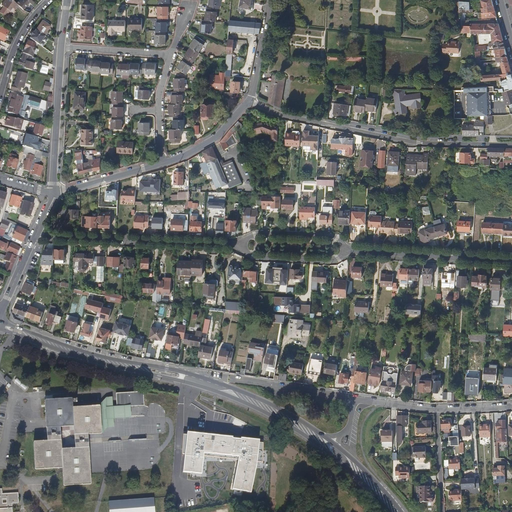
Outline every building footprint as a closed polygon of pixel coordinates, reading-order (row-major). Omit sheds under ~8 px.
[(18,5),(17,4),(12,0),(5,0),(5,1),(4,0),(1,4),(4,6),(0,10),(0,11),(4,15),(8,10),(10,11),(11,10),(14,12),(18,5)] [(18,5),(23,9),(28,4),(31,6),(34,2),(31,0),(21,0),(17,4),(18,5)] [(218,0),(208,0),(208,8),(215,9),(218,9),(218,0)] [(93,5),(82,4),(81,19),(92,20),(93,5)] [(157,6),(157,19),(166,19),(167,19),(167,6),(158,6),(157,6)] [(214,22),(215,9),(208,8),(205,8),(204,21),(210,21),(214,22)] [(142,19),(129,19),(128,29),(142,30),(142,19)] [(166,19),(157,19),(156,19),(156,31),(165,31),(166,32),(166,19)] [(125,20),(109,20),(108,30),(109,30),(109,35),(116,35),(116,30),(125,30),(125,20)] [(253,36),(254,32),(254,28),(254,22),(229,20),(229,23),(228,30),(228,34),(253,36)] [(42,21),(36,30),(44,36),(50,26),(42,21)] [(209,33),(210,21),(204,21),(200,21),(199,33),(209,33)] [(493,41),(502,40),(498,23),(471,23),(470,23),(470,25),(470,33),(471,33),(477,33),(491,33),(493,41)] [(91,26),(80,25),(79,38),(90,39),(91,26)] [(470,33),(470,25),(462,26),(462,32),(466,32),(466,35),(471,35),(471,33),(470,33)] [(9,31),(0,26),(0,38),(4,41),(9,31)] [(46,37),(44,36),(36,30),(34,33),(33,32),(30,35),(31,36),(29,38),(40,45),(46,37)] [(164,44),(165,31),(156,31),(155,31),(155,32),(155,43),(164,44)] [(478,44),(493,41),(491,33),(477,33),(478,44)] [(189,46),(190,47),(197,52),(205,42),(196,36),(189,46)] [(233,40),(227,39),(226,50),(226,51),(226,58),(225,65),(230,66),(231,53),(232,53),(233,40)] [(505,49),(502,40),(493,41),(494,50),(495,50),(505,49)] [(24,54),(33,57),(35,54),(34,53),(35,49),(33,48),(34,44),(28,41),(23,53),(24,54)] [(459,42),(446,42),(446,44),(443,44),(443,52),(459,52),(459,42)] [(197,52),(190,47),(183,57),(192,63),(199,53),(197,52)] [(33,57),(24,54),(21,61),(20,60),(19,64),(25,67),(25,68),(30,70),(35,58),(33,57)] [(76,68),(88,69),(89,60),(89,59),(77,58),(76,68)] [(193,65),(184,58),(177,68),(186,74),(193,65)] [(89,60),(88,69),(88,70),(101,71),(101,62),(101,61),(89,60)] [(501,81),(511,76),(508,61),(499,61),(503,72),(481,74),(482,81),(497,80),(500,80),(501,81)] [(114,63),(101,62),(101,71),(101,72),(113,73),(114,63)] [(144,62),(144,64),(143,73),(155,74),(156,63),(144,62)] [(130,75),(130,73),(131,64),(119,63),(118,74),(130,75)] [(143,74),(143,73),(144,64),(131,63),(131,64),(130,73),(143,74)] [(19,72),(17,79),(25,81),(27,74),(19,72)] [(214,77),(224,78),(224,75),(225,72),(220,72),(220,74),(210,74),(210,81),(214,82),(214,77)] [(284,77),(272,75),(268,102),(279,107),(284,77)] [(511,76),(501,81),(503,88),(500,89),(499,89),(499,92),(502,91),(511,87),(511,76)] [(224,88),(224,80),(224,78),(214,77),(214,82),(214,87),(214,88),(224,88)] [(25,81),(17,79),(15,86),(13,85),(12,89),(19,92),(20,88),(23,88),(25,81)] [(173,91),(181,91),(184,91),(184,79),(173,79),(173,91)] [(231,92),(235,92),(239,93),(240,82),(232,81),(231,92)] [(48,91),(51,84),(49,83),(45,82),(43,89),(48,91)] [(150,87),(140,86),(140,98),(150,99),(150,87)] [(511,87),(502,91),(506,104),(509,104),(510,107),(511,106),(511,87)] [(112,103),(114,103),(122,103),(122,91),(113,90),(112,103)] [(181,103),(181,91),(173,91),(171,91),(171,104),(179,104),(181,104),(181,103)] [(85,92),(75,92),(74,107),(84,108),(85,92)] [(422,107),(420,92),(406,94),(406,93),(394,95),(397,108),(393,109),(394,115),(408,113),(407,106),(412,106),(412,109),(422,107)] [(484,115),(488,115),(488,92),(467,92),(467,115),(469,115),(481,115),(484,115)] [(38,108),(41,99),(24,94),(23,97),(16,95),(10,93),(8,99),(11,100),(8,111),(24,116),(25,111),(24,111),(26,104),(38,108)] [(378,99),(367,98),(366,100),(355,99),(353,111),(364,112),(365,110),(376,111),(378,99)] [(114,103),(113,115),(122,116),(123,116),(124,103),(122,103),(114,103)] [(347,105),(334,103),(333,113),(346,115),(347,105)] [(179,104),(171,104),(169,104),(169,116),(169,117),(172,117),(179,117),(179,116),(179,104)] [(213,116),(213,105),(202,105),(202,116),(213,116)] [(121,128),(122,116),(113,115),(112,115),(112,127),(121,128)] [(17,119),(8,116),(5,125),(20,129),(23,120),(18,118),(17,119)] [(172,129),(179,129),(182,129),(182,117),(179,117),(172,117),(172,129)] [(483,128),(483,123),(483,120),(480,120),(475,120),(473,122),(473,124),(462,124),(461,134),(478,135),(478,131),(478,128),(483,128)] [(149,122),(139,122),(138,135),(144,135),(148,135),(149,122)] [(44,126),(39,124),(36,123),(33,134),(41,136),(44,126)] [(274,127),(263,123),(253,125),(255,133),(262,132),(270,135),(270,142),(277,142),(277,127),(274,127)] [(236,130),(234,125),(220,141),(223,149),(241,141),(236,130)] [(93,128),(81,128),(81,136),(83,136),(82,144),(93,144),(93,128)] [(179,141),(179,129),(172,129),(169,129),(169,141),(179,141)] [(309,130),(302,130),(302,146),(310,146),(310,150),(317,150),(318,135),(309,135),(309,130)] [(25,146),(36,150),(39,150),(41,143),(38,142),(40,137),(25,133),(21,145),(25,146)] [(291,133),(285,133),(285,145),(299,146),(299,135),(291,135),(291,133)] [(362,135),(354,134),(353,141),(353,143),(361,143),(362,135)] [(336,138),(336,140),(335,147),(345,147),(346,138),(344,138),(344,136),(338,135),(337,138),(336,138)] [(133,142),(117,142),(117,153),(133,153),(133,142)] [(30,171),(30,170),(36,150),(25,146),(23,154),(28,155),(26,161),(24,160),(23,163),(25,164),(24,169),(30,171)] [(213,150),(211,146),(202,152),(207,162),(202,164),(207,173),(211,172),(211,173),(209,174),(211,179),(214,178),(214,180),(212,181),(215,187),(217,186),(218,187),(221,186),(222,188),(231,187),(241,182),(232,162),(222,166),(215,150),(213,150)] [(503,156),(504,148),(487,148),(487,155),(503,156)] [(511,148),(504,148),(503,156),(503,161),(511,160),(511,148)] [(83,163),(84,162),(82,153),(82,149),(75,149),(76,154),(77,164),(76,164),(78,173),(88,172),(89,171),(88,166),(84,167),(83,163)] [(36,150),(30,170),(33,171),(32,173),(40,175),(42,166),(37,165),(39,158),(40,158),(41,156),(42,151),(39,150),(36,150)] [(373,151),(362,150),(361,166),(372,166),(372,159),(373,159),(374,155),(372,155),(373,151)] [(399,152),(388,152),(388,165),(398,165),(399,152)] [(428,153),(423,152),(423,154),(407,154),(405,175),(416,175),(416,169),(422,169),(422,171),(427,171),(428,153)] [(471,152),(460,152),(459,163),(471,163),(471,162),(475,163),(475,159),(470,158),(470,157),(471,156),(471,152)] [(16,155),(10,154),(7,166),(15,168),(18,160),(15,159),(16,155)] [(92,160),(92,162),(92,165),(93,170),(101,169),(101,158),(92,160)] [(89,171),(93,170),(92,165),(92,162),(88,163),(87,162),(84,162),(83,163),(84,167),(88,166),(89,171)] [(488,164),(479,164),(479,168),(479,175),(487,176),(488,168),(488,164)] [(183,172),(174,171),(174,185),(183,185),(183,172)] [(160,180),(151,179),(151,181),(140,181),(140,192),(155,193),(155,190),(160,190),(160,180)] [(136,191),(132,191),(132,193),(128,192),(122,192),(122,201),(135,202),(136,191)] [(170,200),(187,199),(187,191),(177,192),(177,194),(170,194),(170,200)] [(213,196),(208,196),(207,207),(225,208),(225,198),(218,198),(218,200),(213,200),(213,196)] [(267,196),(262,196),(261,209),(266,209),(266,205),(271,205),(271,207),(280,207),(280,196),(274,196),(274,198),(272,198),(267,198),(267,196)] [(9,205),(21,209),(23,201),(21,200),(22,198),(18,197),(17,199),(12,197),(9,205)] [(293,200),(283,199),(282,208),(293,208),(293,200)] [(23,200),(23,201),(21,209),(20,212),(25,214),(24,215),(28,216),(29,214),(30,214),(34,204),(23,200)] [(80,210),(80,201),(76,201),(76,210),(67,210),(67,218),(69,218),(69,219),(75,219),(75,218),(77,218),(78,210),(80,210)] [(315,206),(299,205),(299,218),(304,218),(304,216),(307,216),(314,216),(315,206)] [(421,208),(423,215),(430,213),(428,206),(421,208)] [(251,208),(243,208),(243,222),(246,222),(246,221),(250,221),(250,222),(250,223),(256,224),(256,216),(258,216),(258,211),(251,211),(251,208)] [(350,211),(339,210),(338,224),(349,224),(350,223),(350,211)] [(366,212),(352,211),(351,223),(355,223),(357,225),(359,225),(360,224),(365,224),(366,212)] [(3,220),(10,223),(16,226),(17,223),(7,219),(8,213),(5,212),(3,220)] [(332,213),(320,213),(320,220),(321,221),(321,223),(332,224),(332,213)] [(114,215),(107,214),(107,215),(107,221),(105,221),(106,215),(99,215),(99,221),(100,221),(100,226),(110,227),(110,221),(114,221),(114,215)] [(149,215),(145,215),(145,216),(135,215),(135,227),(144,227),(144,226),(149,226),(149,215)] [(381,226),(381,221),(381,216),(369,215),(368,225),(381,226)] [(87,216),(87,225),(87,226),(96,226),(97,217),(87,216)] [(181,216),(179,216),(179,219),(172,219),(172,229),(188,230),(188,225),(185,225),(185,219),(181,219),(181,216)] [(163,218),(153,217),(152,228),(163,228),(163,218)] [(10,225),(10,223),(3,220),(1,225),(0,228),(0,235),(20,244),(27,229),(17,225),(16,228),(11,226),(8,232),(10,233),(9,236),(8,236),(3,234),(5,229),(6,230),(9,224),(10,225)] [(224,228),(224,230),(236,230),(236,220),(224,220),(224,228)] [(381,221),(381,226),(380,232),(389,232),(389,234),(394,234),(394,232),(397,232),(398,223),(394,223),(394,221),(391,221),(390,220),(386,220),(385,221),(381,221)] [(202,221),(191,221),(191,230),(202,230),(202,221)] [(398,221),(398,223),(397,232),(412,233),(412,221),(398,221)] [(468,222),(457,221),(456,230),(468,230),(468,222)] [(481,232),(491,232),(492,223),(482,222),(481,232)] [(511,223),(492,223),(491,232),(501,233),(501,234),(511,235),(511,223)] [(434,227),(437,238),(448,235),(446,226),(444,226),(443,224),(434,227)] [(421,243),(437,238),(434,227),(425,229),(418,231),(421,243)] [(0,249),(6,252),(15,256),(19,248),(10,243),(5,242),(4,244),(0,241),(0,249)] [(54,249),(44,249),(41,264),(53,264),(54,249)] [(56,250),(56,259),(64,259),(65,250),(56,250)] [(107,257),(107,251),(94,251),(94,254),(88,254),(87,263),(97,263),(96,282),(104,282),(105,257),(107,257)] [(17,256),(15,256),(6,252),(5,256),(2,255),(0,259),(7,261),(2,272),(9,274),(17,256)] [(87,270),(87,263),(88,254),(74,253),(74,261),(79,261),(79,270),(81,272),(85,272),(87,270)] [(131,256),(126,256),(125,266),(133,267),(134,258),(131,257),(131,256)] [(118,257),(108,257),(108,266),(112,266),(112,271),(119,271),(119,266),(120,266),(120,260),(117,260),(118,257)] [(192,261),(189,261),(179,260),(178,276),(187,277),(191,277),(191,275),(192,261)] [(192,261),(191,275),(202,276),(203,261),(192,260),(192,261)] [(228,279),(242,280),(243,267),(238,267),(238,268),(235,267),(235,264),(230,264),(228,279)] [(258,265),(254,265),(253,271),(245,271),(245,276),(249,277),(249,278),(257,278),(258,265)] [(361,267),(352,266),(352,276),(361,277),(361,267)] [(287,284),(287,268),(265,267),(264,283),(287,284)] [(400,278),(407,279),(408,268),(398,268),(398,278),(400,278)] [(418,279),(418,278),(419,271),(419,269),(408,268),(407,279),(413,279),(418,279)] [(423,268),(423,269),(422,278),(422,286),(431,286),(431,278),(428,278),(428,276),(431,276),(432,268),(423,268)] [(299,270),(287,269),(287,278),(293,278),(293,280),(300,280),(301,271),(299,271),(299,270)] [(327,272),(318,271),(317,281),(327,281),(327,272)] [(459,271),(455,271),(454,287),(465,287),(466,282),(468,282),(468,279),(466,279),(466,276),(459,276),(459,271)] [(450,273),(442,273),(442,283),(450,284),(450,273)] [(392,287),(392,279),(392,275),(385,275),(385,274),(381,274),(380,286),(392,287)] [(484,275),(478,274),(478,276),(476,276),(472,276),(471,284),(482,285),(482,287),(486,287),(486,277),(484,277),(484,275)] [(30,295),(37,279),(29,276),(27,281),(26,281),(22,289),(26,292),(26,293),(30,295)] [(501,278),(489,277),(488,288),(491,288),(490,297),(499,298),(499,290),(503,290),(503,282),(501,281),(501,278)] [(157,279),(156,290),(156,293),(162,293),(162,292),(170,293),(171,280),(157,279)] [(347,285),(347,281),(343,281),(341,281),(339,281),(339,279),(334,279),(333,294),(338,294),(338,296),(346,297),(346,293),(347,285)] [(213,280),(212,280),(210,281),(209,282),(209,283),(204,283),(202,299),(203,299),(203,305),(212,306),(212,304),(213,299),(214,294),(216,294),(217,290),(214,290),(215,282),(215,281),(214,280),(213,280)] [(151,301),(156,302),(156,294),(156,293),(156,290),(153,290),(154,285),(143,284),(143,292),(152,293),(151,301)] [(112,296),(105,295),(104,299),(120,303),(122,298),(121,298),(114,297),(112,296)] [(293,297),(281,297),(281,305),(286,305),(288,307),(288,312),(299,312),(299,304),(294,303),(292,302),(293,297)] [(103,302),(88,298),(85,308),(101,312),(102,306),(103,302)] [(236,313),(236,310),(240,310),(240,307),(240,302),(224,301),(225,309),(229,309),(228,313),(236,313)] [(368,302),(354,301),(354,311),(368,312),(368,302)] [(26,315),(28,308),(16,304),(13,311),(26,315)] [(421,305),(406,304),(405,313),(420,314),(421,305)] [(30,305),(28,308),(26,315),(26,316),(40,321),(43,312),(38,310),(38,309),(30,305)] [(111,309),(102,306),(101,312),(100,316),(108,319),(111,309)] [(78,322),(67,319),(65,329),(78,332),(80,326),(78,325),(78,322)] [(302,321),(293,319),(292,323),(291,323),(289,323),(288,332),(291,333),(290,334),(291,335),(291,336),(296,336),(296,337),(300,337),(301,335),(308,336),(309,326),(302,325),(302,321)] [(90,322),(84,321),(82,329),(81,329),(80,334),(89,336),(90,331),(88,330),(90,322)] [(117,321),(116,321),(113,331),(118,332),(118,333),(123,335),(124,334),(128,335),(130,328),(131,325),(117,321)] [(511,324),(503,324),(502,336),(511,336),(511,324)] [(164,329),(151,326),(149,337),(152,338),(158,339),(162,339),(164,329)] [(108,330),(100,328),(97,339),(105,341),(107,335),(111,337),(113,332),(108,330)] [(200,346),(201,339),(201,336),(184,333),(183,343),(200,346)] [(474,334),(468,333),(467,341),(485,342),(485,335),(478,334),(474,334)] [(179,336),(168,334),(166,346),(177,348),(179,336)] [(133,338),(130,338),(129,345),(132,346),(132,347),(141,349),(142,346),(147,348),(148,342),(143,340),(133,338)] [(205,340),(201,339),(200,346),(198,356),(211,359),(212,352),(204,350),(205,342),(204,342),(205,340)] [(259,344),(249,342),(248,352),(254,353),(254,355),(255,355),(254,360),(261,361),(264,347),(259,346),(259,344)] [(226,351),(220,350),(218,360),(231,362),(233,352),(230,351),(226,351)] [(275,354),(266,352),(264,362),(273,364),(275,354)] [(323,359),(317,358),(317,360),(316,365),(309,364),(308,373),(316,374),(317,370),(321,371),(323,359)] [(303,363),(291,361),(290,368),(302,370),(303,363)] [(337,364),(325,362),(324,371),(335,374),(337,364)] [(415,371),(415,368),(416,364),(411,364),(409,364),(408,364),(407,365),(406,366),(405,367),(402,367),(399,383),(405,384),(406,382),(410,382),(412,371),(415,371)] [(381,367),(371,366),(368,383),(378,385),(381,367)] [(511,368),(504,367),(503,373),(500,373),(499,382),(503,383),(510,383),(511,383),(511,368)] [(473,369),(468,368),(467,381),(476,382),(477,369),(473,369)] [(488,368),(483,368),(482,379),(486,379),(495,380),(496,369),(488,368)] [(355,370),(352,370),(352,372),(350,380),(354,380),(354,381),(364,383),(365,372),(355,370)] [(434,370),(432,370),(431,378),(431,380),(433,381),(432,392),(438,392),(438,387),(439,387),(439,381),(437,381),(437,376),(434,375),(434,370)] [(398,373),(383,371),(380,390),(382,391),(382,389),(395,391),(398,373)] [(287,374),(279,372),(278,379),(285,381),(287,374)] [(348,375),(340,374),(339,381),(343,382),(344,381),(347,382),(348,375)] [(28,387),(16,378),(14,381),(26,389),(28,387)] [(425,381),(418,380),(417,390),(420,390),(420,391),(430,392),(431,381),(425,381)] [(144,390),(139,391),(134,391),(116,392),(117,405),(130,404),(131,404),(134,404),(144,403),(144,390)] [(115,426),(114,417),(113,406),(112,395),(106,396),(100,403),(100,405),(102,433),(109,426),(115,426)] [(72,398),(44,399),(47,434),(48,435),(47,440),(40,441),(33,441),(35,469),(42,469),(63,467),(64,485),(91,484),(88,434),(102,433),(100,405),(73,407),(72,398)] [(125,416),(130,416),(132,416),(132,412),(131,404),(130,404),(117,405),(113,406),(114,417),(125,416)] [(408,416),(396,416),(396,437),(401,437),(401,427),(409,426),(408,416)] [(450,427),(449,420),(440,420),(441,432),(449,432),(448,427),(450,427)] [(504,429),(504,420),(499,420),(499,423),(495,423),(497,442),(506,441),(505,428),(504,429)] [(431,433),(431,421),(426,421),(426,423),(422,424),(416,424),(417,433),(431,433)] [(490,436),(489,423),(478,424),(479,436),(490,436)] [(470,435),(469,426),(461,426),(461,436),(470,435)] [(391,443),(391,431),(381,431),(381,443),(391,443)] [(212,436),(185,433),(182,473),(202,475),(204,453),(237,457),(232,489),(250,494),(256,463),(258,443),(258,441),(239,439),(212,436)] [(458,445),(458,443),(458,436),(449,437),(449,441),(450,441),(450,446),(455,446),(458,445)] [(265,444),(258,443),(256,463),(263,463),(265,444)] [(425,457),(425,447),(413,447),(414,456),(418,456),(422,456),(422,458),(425,457)] [(460,468),(459,458),(448,459),(449,468),(460,468)] [(504,474),(503,464),(498,464),(498,465),(498,467),(492,467),(493,479),(496,479),(496,475),(504,474)] [(409,468),(396,468),(396,476),(399,476),(399,479),(409,479),(409,475),(409,468)] [(460,480),(461,489),(474,488),(474,487),(478,487),(478,478),(473,478),(469,478),(469,477),(464,477),(464,478),(460,478),(460,480)] [(430,484),(420,483),(419,499),(432,500),(432,493),(429,493),(430,484)] [(0,511),(13,511),(12,503),(19,503),(18,493),(2,494),(2,489),(0,488),(0,511)] [(462,499),(461,489),(456,489),(456,490),(454,491),(449,491),(449,500),(462,499)] [(154,511),(154,497),(109,500),(109,511),(154,511)] [(195,497),(177,498),(177,506),(196,505),(195,497)]
